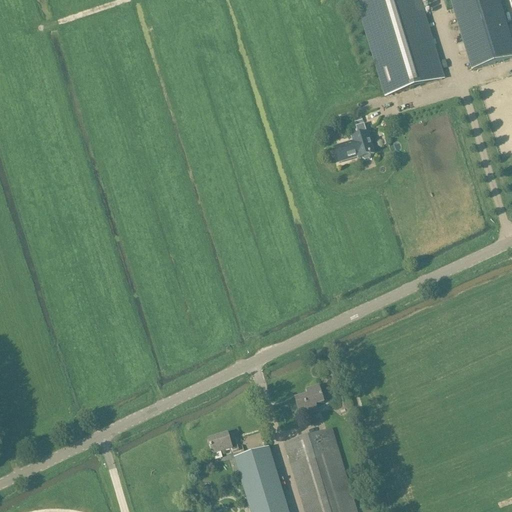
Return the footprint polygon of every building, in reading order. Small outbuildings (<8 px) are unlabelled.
[(384,98),(445,80),(420,0),(358,0),(355,1),(384,98)] [(451,0),(473,71),(511,59),(511,49),(497,0),(451,0)] [(370,156),(374,155),(367,134),(364,125),(356,128),(359,137),(352,139),(353,143),(334,149),(339,164),(358,158),(359,160),(362,159),(363,160),(365,161),(369,160),(371,158),(370,156)] [(316,406),(324,403),(319,388),(307,391),(308,396),(295,400),(300,417),(318,412),(316,406)] [(285,445),(297,486),(304,511),(356,511),(332,431),(285,445)] [(232,452),(238,450),(235,440),(230,442),(228,435),(209,441),(213,455),(232,450),(232,452)] [(276,472),(269,450),(234,460),(241,482),(276,472)]
